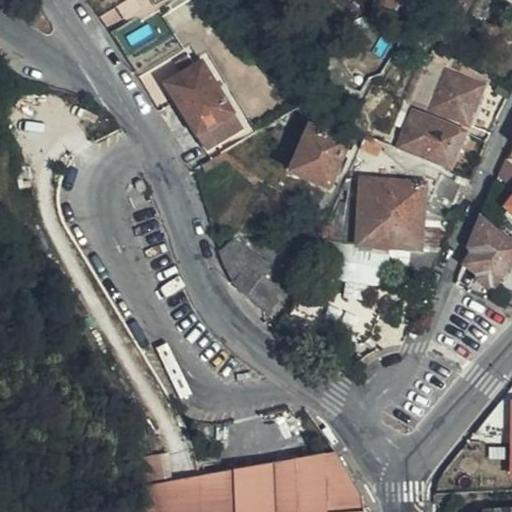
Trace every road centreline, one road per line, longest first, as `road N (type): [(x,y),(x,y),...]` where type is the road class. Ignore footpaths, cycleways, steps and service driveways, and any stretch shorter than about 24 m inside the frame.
road 1 (residential): [(372,443),(320,385),(235,330),(150,149),(102,72)]
road 2 (residential): [(372,443),(511,121)]
road 3 (tertiary): [(403,477),(511,342)]
